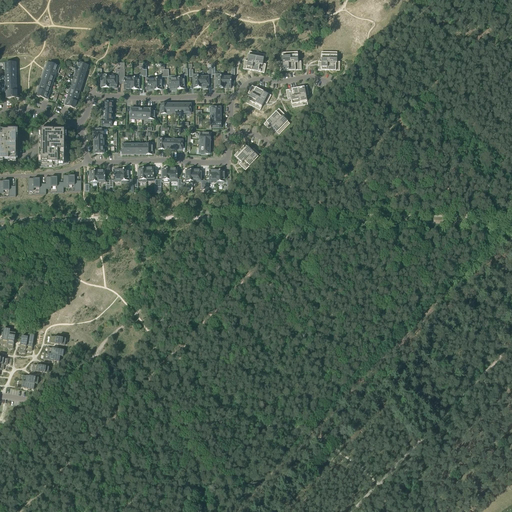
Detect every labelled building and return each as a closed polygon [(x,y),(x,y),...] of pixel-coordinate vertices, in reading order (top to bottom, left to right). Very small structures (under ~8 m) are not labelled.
[(282,63),(279,63),(279,66),(282,66),(283,72),(298,71),(298,65),(301,65),(301,62),(298,62),(297,56),(292,56),(292,53),(287,54),(287,57),(282,57),(282,63)] [(318,62),(318,65),(321,65),(321,71),(337,71),(337,65),(340,65),(340,63),(337,63),(337,56),(332,56),(332,53),(326,53),(326,56),(321,56),(321,62),(318,62)] [(244,61),(244,64),(247,64),(246,70),(261,73),(262,67),(265,67),(265,65),(263,65),(264,58),(259,57),(259,55),(254,54),(253,56),(248,56),(247,62),(244,61)] [(75,69),(86,72),(88,67),(77,63),(75,69)] [(46,70),(58,73),(58,74),(60,68),(48,64),(46,70)] [(45,75),(54,78),(56,79),(58,73),(46,70),(45,75)] [(101,88),(109,88),(109,75),(101,75),(101,70),(98,70),(98,76),(98,77),(101,77),(101,88)] [(82,83),(84,77),(74,74),(72,80),(74,80),(82,83)] [(43,80),(52,83),(54,78),(45,75),(43,80)] [(193,76),(193,78),(193,89),(201,88),(200,76),(193,76)] [(200,76),(201,88),(203,88),(203,89),(208,89),(208,76),(200,76)] [(132,78),(131,90),(139,90),(139,78),(132,77),(132,78)] [(184,77),(176,77),(176,79),(177,90),(184,89),(184,80),(184,77)] [(124,90),(129,91),(129,90),(131,90),(132,78),(124,78),(124,90)] [(176,79),(169,80),(169,91),(174,91),(177,91),(177,90),(176,79)] [(41,85),(52,89),(54,84),(52,83),(43,80),(41,85)] [(39,91),(50,95),(52,89),(41,85),(39,91)] [(290,97),(287,97),(287,100),(290,99),(291,105),(296,104),(297,107),(302,106),(302,103),(307,102),(306,96),(308,96),(308,93),(305,94),(304,87),(289,90),(290,97)] [(251,96),(248,101),(252,104),(250,106),(255,109),(257,106),(261,108),(264,103),(267,104),(268,102),(265,100),(268,95),(255,88),(252,93),(249,92),(248,94),(251,96)] [(48,100),(50,95),(39,91),(37,97),(48,100)] [(76,103),(78,97),(68,94),(66,100),(76,103)] [(76,103),(66,100),(65,99),(63,105),(74,109),(76,103)] [(211,108),(210,108),(210,115),(221,115),(221,108),(215,108),(215,107),(211,107),(211,108)] [(276,112),(266,123),(269,126),(267,128),(270,131),(272,129),(277,133),(280,130),(282,132),(286,128),(284,126),(288,122),(283,118),(285,116),(282,113),(279,115),(276,112)] [(39,128),(39,168),(53,168),(69,164),(69,145),(64,145),(64,131),(56,131),(56,128),(47,128),(39,128)] [(19,139),(19,130),(0,129),(0,164),(19,164),(19,155),(19,139)] [(240,155),(236,158),(241,163),(239,165),(241,167),(243,165),(247,169),(258,158),(253,154),(256,151),(254,149),(251,152),(247,147),(243,151),(241,149),(237,153),(240,155)] [(118,171),(118,170),(113,170),(114,184),(121,183),(121,170),(118,171)] [(121,185),(129,185),(128,170),(121,170),(121,183),(121,185)] [(81,182),(81,176),(80,176),(80,182),(74,182),(74,176),(64,176),(63,176),(63,183),(63,186),(64,186),(64,188),(68,188),(68,185),(74,185),(74,187),(74,192),(81,192),(81,182)] [(64,188),(64,186),(63,186),(63,183),(57,183),(57,177),(56,177),(56,178),(46,178),(46,177),(46,185),(45,187),(46,187),(46,190),(51,190),(51,187),(57,187),(57,188),(57,194),(64,194),(64,192),(64,188)] [(46,190),(46,187),(45,187),(46,185),(39,185),(39,179),(29,179),(28,179),(28,192),(29,192),(29,191),(33,191),(33,188),(39,188),(39,190),(39,195),(46,195),(46,194),(46,190)] [(16,187),(16,182),(15,182),(15,187),(9,187),(9,181),(0,181),(0,193),(3,193),(3,191),(9,191),(9,192),(9,197),(16,197),(16,188),(16,187)] [(1,333),(1,335),(3,335),(1,344),(7,345),(9,333),(10,330),(4,329),(3,333),(1,333)] [(7,345),(7,348),(13,349),(14,340),(16,340),(16,338),(15,338),(15,334),(9,333),(7,345)] [(28,338),(26,350),(32,351),(34,336),(28,335),(28,338)] [(19,340),(19,342),(21,343),(19,352),(25,353),(26,350),(28,338),(22,337),(21,341),(19,340)] [(51,337),(50,343),(65,346),(66,339),(51,337)] [(49,348),(48,354),(60,356),(63,357),(64,351),(60,350),(61,349),(59,348),(58,350),(49,348)] [(45,354),(44,360),(59,363),(60,356),(48,354),(45,354)] [(34,365),(33,372),(48,374),(49,368),(39,366),(40,365),(37,364),(37,366),(34,365)] [(24,376),(22,382),(35,384),(37,385),(38,379),(35,378),(35,376),(33,376),(33,378),(24,376)] [(20,382),(19,388),(28,389),(27,391),(30,391),(30,390),(34,390),(35,384),(22,382),(20,382)]
